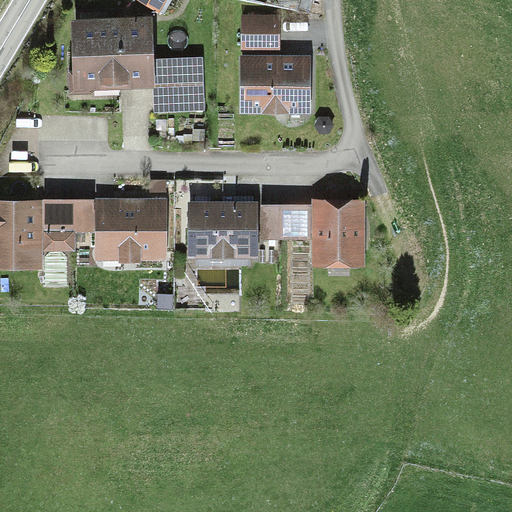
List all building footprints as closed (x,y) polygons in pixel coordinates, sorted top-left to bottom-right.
[(301,0),(300,8),(309,11),(311,0),(301,0)] [(71,70),(71,92),(93,91),(92,83),(151,81),(148,21),(125,22),(124,14),(109,15),(109,23),(76,24),(78,69),(71,70)] [(246,46),(276,46),(276,18),(246,18),(246,46)] [(246,61),(246,106),(306,106),(306,61),(246,61)] [(200,66),(158,67),(160,118),(201,117),(200,66)] [(121,200),(121,208),(103,208),(102,208),(101,229),(106,229),(106,248),(137,248),(137,255),(161,256),(162,208),(140,208),(140,200),(121,200)] [(45,229),(45,248),(66,248),(74,248),(74,229),(74,201),(44,201),(44,229),(45,229)] [(101,229),(102,208),(103,208),(103,201),(74,201),(74,229),(101,229)] [(0,203),(0,258),(35,259),(35,240),(39,240),(39,226),(35,226),(35,204),(0,203)] [(252,245),(255,245),(255,209),(225,209),(225,204),(212,204),(212,208),(191,208),(191,228),(196,228),(196,244),(197,244),(252,245)] [(282,205),(265,205),(265,235),(282,235),(282,205)] [(282,235),(283,235),(310,235),(310,205),(283,205),(282,205),(282,235)] [(360,206),(320,205),(320,258),(360,258),(360,206)]
